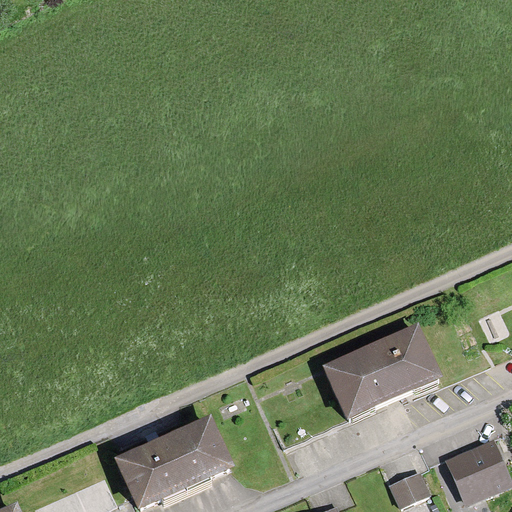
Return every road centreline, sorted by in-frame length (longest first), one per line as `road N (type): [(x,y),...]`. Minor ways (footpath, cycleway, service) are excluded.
road 1 (residential): [(0,474),(511,250)]
road 2 (residential): [(511,394),(223,511)]
